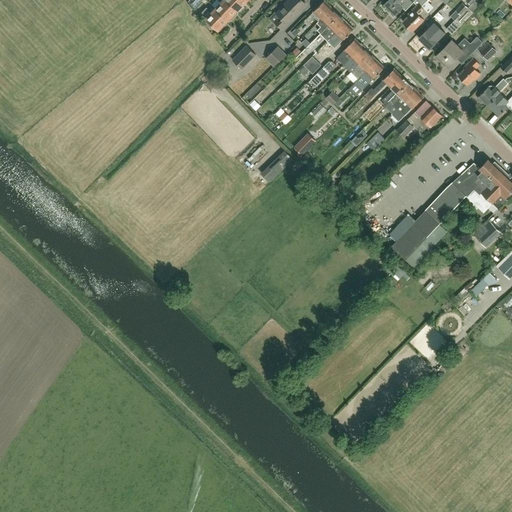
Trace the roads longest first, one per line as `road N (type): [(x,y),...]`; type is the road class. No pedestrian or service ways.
road 1 (track): [(292,511),(0,229)]
road 2 (residential): [(511,159),(351,0)]
